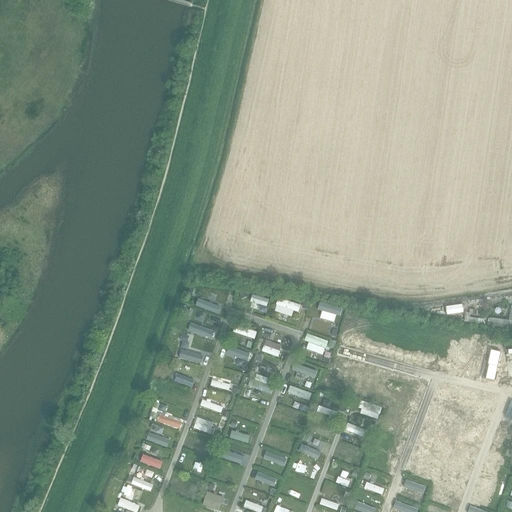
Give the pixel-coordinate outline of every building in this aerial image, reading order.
[(209,304),(230,311),(234,300),(213,292),(209,304)] [(306,312),(310,300),(288,293),(284,305),(306,312)] [(328,301),(324,312),(345,319),(349,308),(328,301)] [(489,318),(488,326),(511,329),(511,306),(511,307),(509,321),(489,318)] [(221,328),(212,325),(214,320),(204,317),(201,328),(219,334),(221,328)] [(245,321),(242,328),(264,335),(266,328),(245,321)] [(320,331),(318,337),(322,338),(320,344),(333,349),(338,337),(320,331)] [(284,352),(287,346),(273,341),(271,347),(284,352)] [(238,342),(235,351),(254,357),(257,348),(238,342)] [(191,354),(212,361),(214,353),(193,347),(191,354)] [(221,376),(220,383),(238,387),(239,380),(221,376)] [(240,399),(242,393),(236,391),(233,397),(240,399)] [(209,403),(231,407),(232,402),(219,399),(220,396),(211,395),(209,403)] [(382,414),(384,399),(369,397),(368,404),(374,405),(373,412),(382,414)] [(165,400),(162,409),(172,412),(175,403),(165,400)] [(284,414),(302,420),(306,409),(287,403),(284,414)] [(243,412),(265,417),(266,410),(245,405),(243,412)] [(221,430),(223,424),(205,418),(203,424),(221,430)] [(401,418),(399,424),(412,429),(414,423),(401,418)] [(243,428),(246,422),(240,419),(237,425),(243,428)] [(357,420),(355,427),(371,432),(373,425),(357,420)] [(511,455),(511,423),(505,421),(495,450),(511,455)] [(167,426),(165,431),(160,429),(157,435),(167,439),(170,432),(180,437),(182,432),(167,426)] [(274,440),(284,443),(287,433),(278,429),(274,440)] [(471,439),(482,442),(483,436),(473,433),(471,439)] [(210,448),(212,442),(205,440),(206,436),(199,434),(196,445),(210,448)] [(349,441),(348,448),(367,452),(369,446),(349,441)] [(458,450),(455,457),(476,465),(478,458),(458,450)] [(271,451),(267,461),(284,468),(288,457),(271,451)] [(240,479),(243,473),(229,468),(227,474),(240,479)] [(384,478),(386,472),(375,468),(372,474),(384,478)] [(142,473),(140,481),(159,488),(162,480),(142,473)] [(347,473),(345,479),(357,483),(359,477),(347,473)] [(372,484),(388,492),(392,484),(375,477),(372,484)] [(139,498),(143,485),(133,482),(126,503),(146,509),(149,501),(139,498)] [(198,493),(199,483),(189,482),(188,492),(198,493)] [(226,491),(224,497),(234,500),(235,494),(226,491)] [(346,505),(347,499),(330,495),(329,501),(346,505)] [(255,496),(253,503),(264,507),(267,500),(255,496)] [(405,511),(419,511),(421,507),(408,503),(405,511)]
